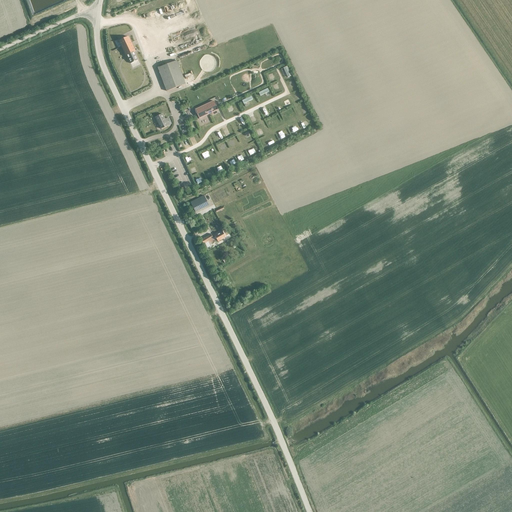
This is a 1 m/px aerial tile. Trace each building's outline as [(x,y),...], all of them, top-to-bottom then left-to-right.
[(128,37),(119,41),(126,55),(127,55),(131,63),(138,60),(134,51),(135,51),(128,37)] [(167,91),(186,84),(177,61),(158,68),(167,91)] [(213,101),(195,110),(199,119),(218,110),(213,101)] [(167,125),(170,123),(168,119),(165,120),(162,114),(155,117),(160,128),(168,125),(167,125)] [(190,202),(195,212),(208,205),(203,196),(190,202)] [(226,237),(228,236),(225,230),(212,237),(211,234),(201,240),(205,247),(215,242),(214,241),(216,239),(218,242),(226,238),(226,237)]
